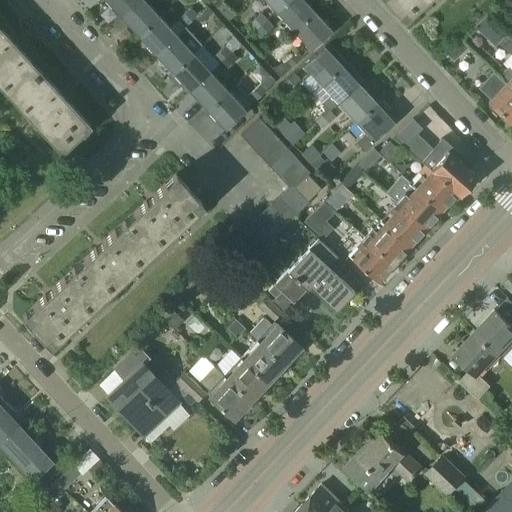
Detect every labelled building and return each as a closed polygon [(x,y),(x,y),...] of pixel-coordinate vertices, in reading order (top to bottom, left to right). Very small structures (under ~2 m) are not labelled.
[(105,0),(121,16),(138,0),(105,0)] [(138,35),(160,16),(145,0),(138,0),(121,16),(138,35)] [(265,0),(276,12),(288,0),(265,0)] [(305,0),(288,0),(276,12),(293,30),(315,11),(305,0)] [(421,0),(384,0),(401,19),(421,0)] [(234,14),(223,2),(217,8),(228,20),(234,14)] [(185,26),(197,15),(191,8),(178,19),(185,26)] [(315,11),(293,30),(310,49),(332,29),(315,11)] [(253,31),(266,20),(260,13),(247,24),(253,31)] [(138,35),(155,54),(177,34),(160,16),(138,35)] [(266,20),(253,31),(259,37),(271,26),(266,20)] [(511,39),(493,22),(485,30),(511,55),(511,72),(507,67),(498,76),(505,83),(511,89),(511,39)] [(0,84),(13,99),(42,71),(0,25),(0,84)] [(177,34),(156,54),(173,73),(194,53),(202,46),(190,32),(185,27),(177,34)] [(459,39),(444,53),(452,61),(467,47),(459,39)] [(346,61),(335,49),(331,53),(324,45),(303,64),(321,84),(346,61)] [(173,73),(168,77),(179,88),(184,84),(190,91),(212,72),(220,65),(219,64),(213,57),(202,46),(194,53),(173,73)] [(219,64),(231,53),(225,46),(213,57),(219,64)] [(280,77),(302,56),(296,49),(273,70),(280,77)] [(231,53),(219,64),(220,65),(224,69),(236,58),(231,53)] [(329,111),(338,103),(359,83),(352,75),(356,72),(346,61),(321,84),(330,94),(321,102),(329,111)] [(92,125),(42,71),(13,99),(62,152),(92,125)] [(190,91),(207,110),(229,90),(212,72),(190,91)] [(300,79),(294,73),(281,85),(287,91),(300,79)] [(275,82),(268,75),(247,94),(254,102),(275,82)] [(338,103),(355,121),(377,101),(359,83),(338,103)] [(511,122),(511,89),(505,83),(488,101),(511,123),(511,122)] [(246,109),(229,90),(207,110),(225,129),(246,109)] [(377,102),(377,101),(355,121),(362,129),(354,136),(364,148),(394,120),(387,113),(391,109),(382,100),(377,102)] [(329,110),(316,121),(321,127),(334,116),(329,110)] [(240,134),(251,145),(269,128),(259,117),(240,134)] [(419,158),(425,163),(458,192),(460,195),(477,177),(461,162),(465,158),(442,137),(433,147),(417,133),(422,128),(413,118),(394,136),(419,158)] [(281,132),(292,144),(302,134),(291,122),(281,132)] [(269,128),(251,145),(261,156),(279,139),(269,128)] [(261,156),(271,167),(289,150),(279,139),(261,156)] [(389,141),(379,153),(388,161),(398,149),(389,141)] [(311,144),(301,153),(308,161),(318,152),(311,144)] [(381,156),(374,148),(357,164),(364,171),(381,156)] [(289,150),(271,167),(281,178),(300,160),(289,150)] [(325,158),(315,168),(328,182),(339,172),(325,158)] [(281,178),(289,186),(294,186),(310,171),(300,160),(281,178)] [(425,163),(409,181),(443,211),(451,202),(450,201),(458,192),(431,169),(425,163)] [(357,165),(340,181),(346,188),(363,172),(357,165)] [(125,221),(152,250),(203,203),(176,173),(125,221)] [(308,173),(294,186),(307,199),(320,187),(308,173)] [(401,174),(385,191),(397,201),(426,227),(434,218),(436,220),(443,211),(409,181),(401,174)] [(342,184),(327,198),(338,209),(353,195),(342,184)] [(289,186),(282,193),(299,211),(309,202),(307,199),(294,186),(289,186)] [(282,193),(272,202),(289,221),(299,211),(282,193)] [(324,201),(305,220),(323,238),(334,228),(326,221),(336,212),(324,201)] [(392,212),(384,222),(412,246),(421,236),(419,235),(426,227),(397,201),(389,210),(392,212)] [(272,202),(262,212),(279,230),(289,221),(272,202)] [(252,221),(269,240),(279,230),(262,212),(252,221)] [(125,221),(73,268),(100,298),(152,250),(125,221)] [(252,221),(242,231),(259,249),(269,240),(252,221)] [(373,228),(365,237),(394,263),(402,254),(404,255),(412,246),(384,222),(376,230),(373,228)] [(228,260),(244,242),(238,236),(221,254),(228,260)] [(360,249),(352,258),(378,281),(380,279),(381,280),(389,272),(387,271),(394,263),(365,237),(357,246),(360,249)] [(283,313),(293,303),(309,286),(335,310),(353,291),(327,266),(337,256),(318,238),(268,290),(275,296),(271,301),(281,311),(283,313)] [(254,270),(249,266),(244,271),(249,276),(254,270)] [(100,298),(73,268),(22,316),(49,345),(100,298)] [(194,298),(203,289),(193,279),(184,288),(194,298)] [(281,311),(271,301),(266,296),(258,305),(274,319),(281,311)] [(171,309),(163,318),(174,328),(183,319),(171,309)] [(511,324),(497,309),(475,331),(498,353),(502,357),(511,346),(511,324)] [(248,331),(259,341),(284,365),(302,347),(276,322),(274,325),(263,315),(248,331)] [(233,316),(225,325),(234,334),(242,325),(233,316)] [(498,353),(475,331),(455,353),(471,369),(460,380),(496,416),(503,410),(491,398),(494,395),(487,389),(490,387),(477,375),(498,353)] [(259,341),(242,359),(268,383),(284,365),(259,341)] [(125,377),(107,394),(144,435),(162,418),(170,427),(186,412),(178,404),(180,402),(144,362),(150,356),(139,345),(115,367),(125,377)] [(215,366),(225,376),(251,401),(268,383),(242,359),(231,349),(215,366)] [(233,419),(251,401),(225,376),(215,366),(200,382),(210,392),(207,395),(233,419)] [(184,372),(176,381),(197,401),(205,392),(184,372)] [(0,404),(0,439),(18,423),(0,405),(0,404)] [(18,423),(0,439),(0,445),(15,462),(36,443),(18,423)] [(362,457),(359,454),(345,469),(367,490),(380,477),(392,464),(409,481),(421,469),(384,434),(362,457)] [(36,443),(15,462),(32,480),(53,461),(36,443)] [(448,493),(463,478),(442,458),(428,474),(448,493)] [(90,467),(99,475),(107,467),(98,459),(90,467)] [(64,489),(81,473),(73,465),(56,480),(64,489)] [(511,511),(511,478),(477,511),(511,511)] [(64,489),(56,480),(48,488),(56,496),(64,489)] [(352,511),(322,482),(293,511),(352,511)] [(22,483),(8,496),(14,502),(28,490),(22,483)] [(123,511),(106,496),(90,511),(123,511)]
